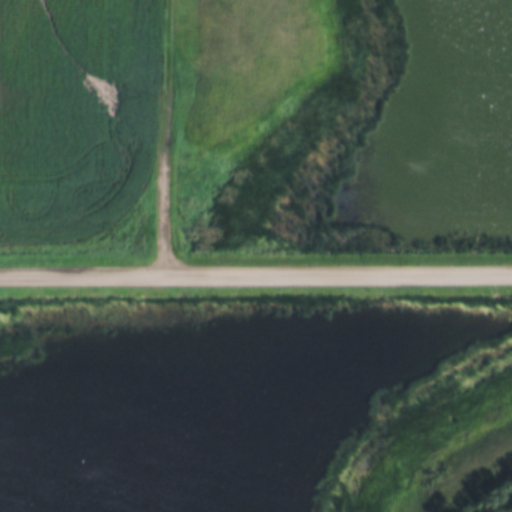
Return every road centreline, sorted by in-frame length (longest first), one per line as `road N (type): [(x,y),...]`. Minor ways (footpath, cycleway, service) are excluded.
road 1 (residential): [(511,268),(0,269)]
road 2 (track): [(167,269),(168,0)]
